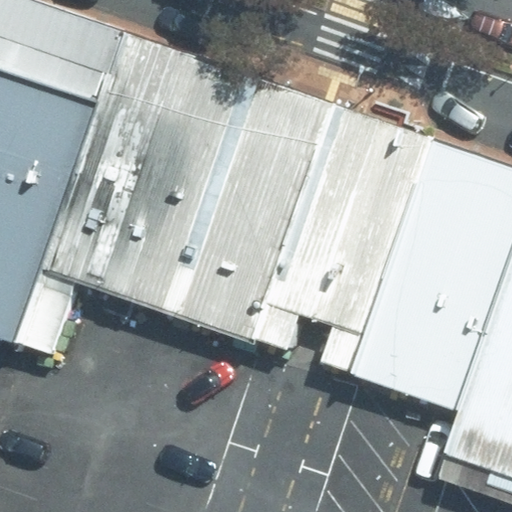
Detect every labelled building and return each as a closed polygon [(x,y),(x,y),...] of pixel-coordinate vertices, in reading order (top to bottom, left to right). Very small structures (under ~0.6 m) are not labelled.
[(102,79),(0,44),(0,340),(12,345),(38,272),(102,79)] [(313,149),(102,79),(38,272),(247,343),(260,305),(313,149)] [(416,185),(313,149),(260,305),(358,335),(416,185)] [(511,237),(511,218),(416,185),(358,335),(345,379),(454,412),(511,237)] [(511,489),(511,237),(454,412),(436,466),(511,489)]
